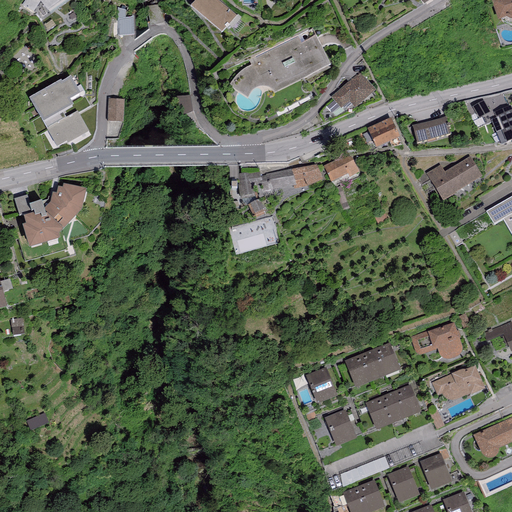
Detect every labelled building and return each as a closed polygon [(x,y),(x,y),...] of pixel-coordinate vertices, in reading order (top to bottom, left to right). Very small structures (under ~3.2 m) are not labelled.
[(26,0),(23,6),(34,13),(40,3),(47,14),(48,12),(50,15),(69,0),(26,0)] [(197,0),(190,9),(221,34),(236,16),(216,0),(197,0)] [(511,0),(493,0),(492,1),(499,21),(501,20),(503,23),(504,24),(506,26),(510,27),(511,27),(511,0)] [(162,7),(148,10),(152,24),(165,21),(162,7)] [(117,23),(118,38),(131,37),(131,22),(117,23)] [(229,89),(248,98),(248,97),(250,94),(252,91),(257,88),(263,86),(267,87),(270,89),(273,92),(275,93),(330,66),(313,30),(248,59),(252,66),(247,68),(243,70),(239,74),(234,79),(231,85),(229,89)] [(454,33),(418,50),(427,70),(449,58),(446,49),(459,44),(454,33)] [(375,92),(360,73),(330,97),(340,109),(348,103),(353,110),(375,92)] [(70,78),(31,100),(47,129),(43,132),(57,156),(85,140),(67,109),(82,101),(70,78)] [(180,101),(184,116),(194,112),(191,99),(180,101)] [(490,114),(484,101),(472,107),(479,120),(490,114)] [(126,102),(111,102),(110,124),(127,124),(126,102)] [(511,110),(511,107),(494,113),(496,119),(491,121),(501,146),(506,144),(507,144),(511,142),(511,110)] [(449,121),(415,130),(418,146),(452,137),(449,121)] [(392,122),(371,131),(377,148),(400,138),(392,122)] [(440,166),(426,174),(443,202),(482,178),(469,157),(444,172),(440,166)] [(334,165),(326,170),(332,183),(349,175),(351,179),(359,175),(354,163),(349,162),(345,162),(342,163),(337,164),(334,165)] [(273,177),(267,177),(269,185),(263,187),(264,193),(296,186),(296,179),(306,179),(309,185),(323,182),(318,169),(301,171),(290,173),(280,175),(273,177)] [(254,176),(240,176),(241,196),(236,196),(237,200),(256,196),(256,188),(254,176)] [(269,185),(267,177),(254,176),(256,188),(263,187),(269,185)] [(30,198),(17,203),(22,218),(36,214),(36,218),(29,220),(30,228),(27,230),(31,244),(43,242),(44,246),(51,243),(49,239),(56,238),(70,225),(68,222),(74,215),(77,217),(82,212),(83,203),(81,203),(82,197),(83,197),(83,193),(74,193),(73,191),(70,192),(69,190),(67,190),(67,193),(63,193),(61,198),(57,198),(56,203),(49,203),(44,204),(32,207),(30,198)] [(511,196),(486,211),(494,225),(503,219),(511,234),(511,196)] [(261,203),(250,208),(255,217),(265,212),(261,203)] [(387,217),(378,221),(381,227),(390,224),(387,217)] [(455,231),(449,235),(456,247),(462,244),(455,231)] [(0,281),(0,306),(7,305),(5,294),(14,292),(13,282),(1,285),(0,281)] [(483,305),(473,309),(475,314),(485,310),(483,305)] [(465,314),(458,317),(465,331),(471,328),(465,314)] [(511,323),(511,321),(483,333),(486,342),(503,335),(511,352),(511,351),(511,323)] [(428,331),(411,337),(415,347),(413,347),(415,351),(416,353),(417,354),(418,355),(421,355),(422,355),(424,354),(437,349),(440,357),(441,358),(443,359),(444,360),(447,360),(449,360),(452,360),(454,359),(457,359),(459,357),(461,355),(462,352),(462,349),(454,324),(428,332),(428,331)] [(389,345),(344,363),(355,390),(400,372),(389,345)] [(461,370),(431,383),(437,396),(442,395),(443,396),(444,398),(445,399),(448,401),(451,401),(453,401),(454,401),(469,395),(470,397),(485,390),(475,367),(465,370),(461,370)] [(326,369),(306,377),(317,406),(337,398),(326,369)] [(394,393),(406,419),(421,413),(410,386),(394,393)] [(380,399),(392,425),(406,419),(394,393),(380,399)] [(392,425),(380,399),(365,405),(376,432),(392,425)] [(345,412),(324,420),(336,448),(356,440),(345,412)] [(46,419),(30,425),(32,432),(50,425),(46,419)] [(511,419),(473,436),(480,453),(482,456),(484,457),(485,459),(487,459),(489,459),(493,459),(494,458),(496,456),(498,454),(498,452),(498,450),(511,443),(511,419)] [(441,453),(419,462),(431,490),(452,482),(441,453)] [(347,485),(391,466),(387,455),(342,474),(347,485)] [(408,467),(387,475),(398,503),(419,495),(408,467)] [(357,487),(367,511),(374,511),(384,508),(373,480),(357,487)] [(367,511),(357,487),(341,493),(349,511),(367,511)] [(471,511),(463,492),(443,500),(447,511),(471,511)]
